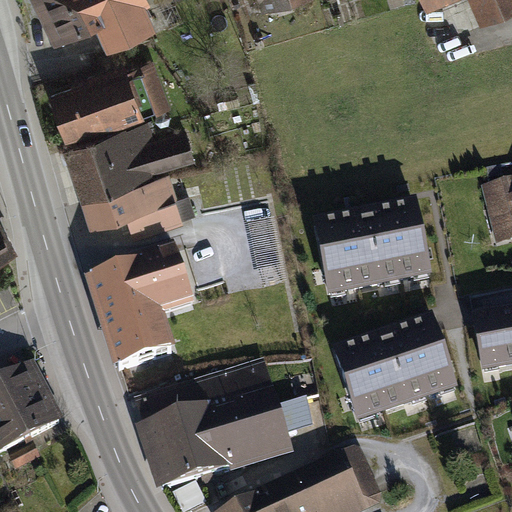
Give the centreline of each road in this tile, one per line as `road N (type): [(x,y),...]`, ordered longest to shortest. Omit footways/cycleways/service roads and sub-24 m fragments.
road 1 (secondary): [(0,79),(63,299)]
road 2 (secondary): [(63,299),(146,511)]
